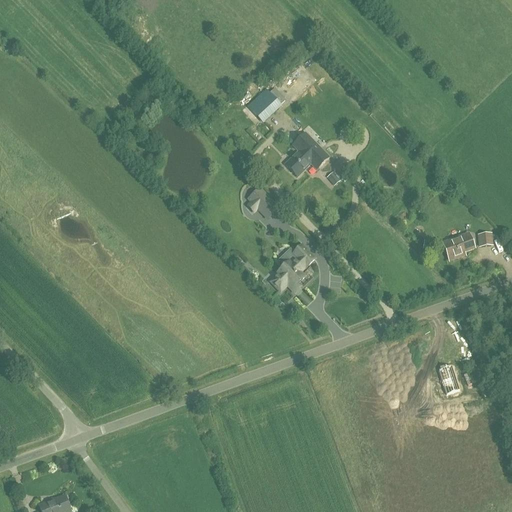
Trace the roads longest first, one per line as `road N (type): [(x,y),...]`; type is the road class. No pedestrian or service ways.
road 1 (unclassified): [(77,439),(511,282)]
road 2 (unclassified): [(77,439),(63,410),(0,345)]
